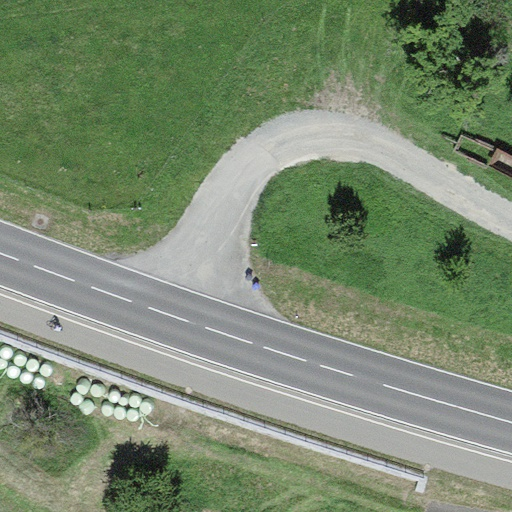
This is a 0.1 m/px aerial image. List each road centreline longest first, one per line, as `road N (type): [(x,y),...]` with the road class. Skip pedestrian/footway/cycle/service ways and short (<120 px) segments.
road 1 (secondary): [(511,421),(301,359),(0,253)]
road 2 (track): [(189,322),(243,179),(294,136),(364,139),(511,218)]
